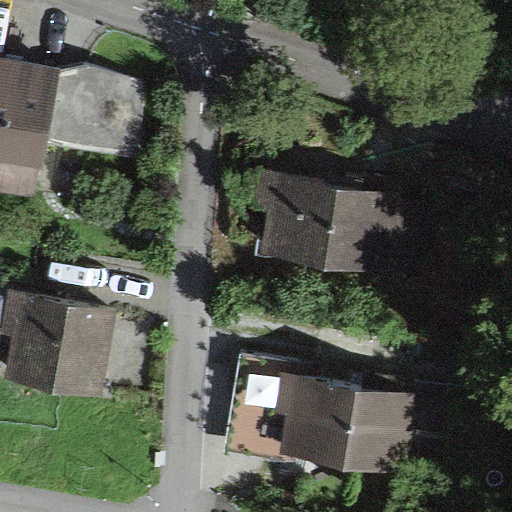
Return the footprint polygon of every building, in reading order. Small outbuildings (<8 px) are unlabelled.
[(0,57),(0,160),(39,168),(42,168),(47,138),(59,71),(59,68),(16,60),(0,57)] [(86,66),(59,71),(47,138),(90,145),(139,150),(146,82),(86,66)] [(0,191),(33,198),(39,168),(0,160),(0,191)] [(339,182),(259,168),(252,211),(266,213),(259,254),(385,275),(387,267),(397,201),(399,191),(339,182)] [(431,206),(397,201),(387,267),(421,272),(431,206)] [(116,308),(7,289),(0,329),(0,334),(10,336),(2,379),(101,396),(110,339),(116,308)] [(299,362),(240,353),(224,450),(280,459),(281,452),(404,472),(412,429),(417,393),(358,383),(297,374),(299,362)] [(419,381),(417,393),(412,429),(451,435),(458,387),(419,381)]
